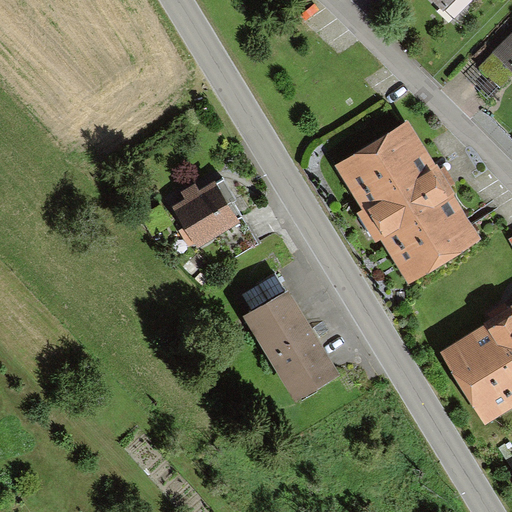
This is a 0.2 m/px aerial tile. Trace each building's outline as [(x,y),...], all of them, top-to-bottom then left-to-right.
[(454,0),(431,0),(443,11),(454,0)] [(511,36),(481,67),(501,87),(511,75),(511,36)] [(408,120),(335,165),(363,210),(358,214),(376,242),(380,239),(409,284),(482,238),(455,196),(458,194),(438,163),(436,164),(408,120)] [(192,250),(234,224),(211,186),(168,212),(192,250)] [(288,394),(331,367),(284,293),(241,320),(288,394)] [(511,306),(441,352),(486,423),(511,406),(511,306)]
